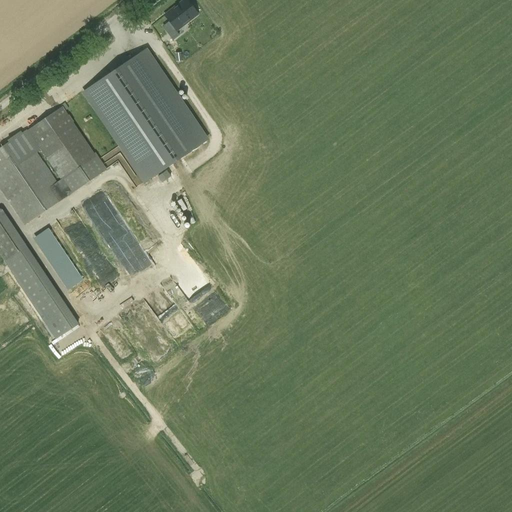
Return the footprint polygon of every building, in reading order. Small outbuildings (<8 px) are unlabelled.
[(186,0),(184,0),(164,16),(175,31),(197,14),(186,0)] [(81,93),(143,184),(208,140),(146,49),(81,93)] [(57,182),(37,153),(40,151),(26,131),(22,134),(21,132),(8,141),(9,143),(0,148),(0,188),(25,226),(106,170),(97,157),(62,107),(28,130),(61,180),(57,182)] [(31,118),(19,123),(22,129),(34,124),(31,118)] [(0,255),(4,262),(56,341),(78,325),(27,247),(2,209),(1,210),(0,208),(0,255)] [(48,227),(31,237),(63,290),(79,280),(48,227)]
